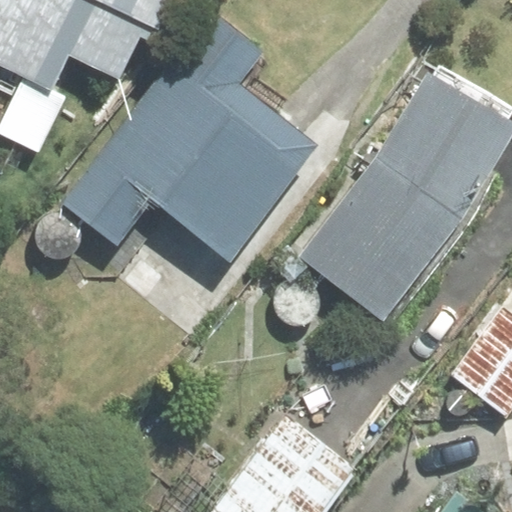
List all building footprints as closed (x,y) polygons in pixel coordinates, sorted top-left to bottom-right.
[(0,0),(0,75),(46,99),(64,64),(113,88),(134,46),(144,50),(169,0),(0,0)] [(204,20),(59,213),(113,254),(144,212),(223,272),(310,157),(230,96),(257,60),(204,20)] [(371,165),(294,265),(378,329),(463,220),(511,141),(511,136),(500,129),(510,118),(435,71),(427,85),(423,82),(371,165)] [(511,324),(499,314),(448,380),(502,422),(511,409),(511,324)] [(283,423),(212,511),(313,511),(345,471),(283,423)] [(470,511),(459,503),(451,511),(470,511)]
